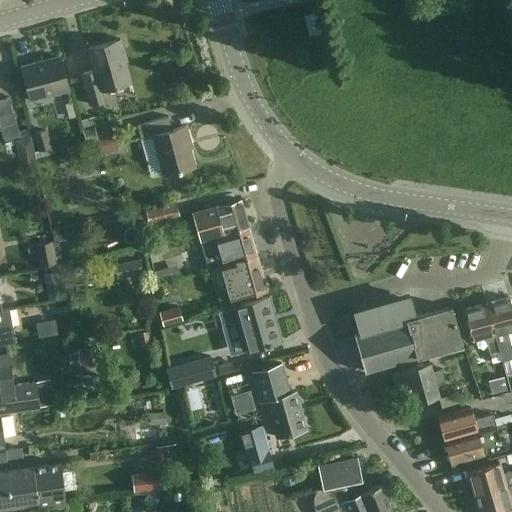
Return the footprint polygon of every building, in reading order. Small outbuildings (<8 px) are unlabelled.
[(102,44),(87,48),(94,70),(81,74),(90,104),(103,101),(100,90),(130,81),(124,61),(126,60),(120,39),(102,44)] [(30,100),(68,89),(60,57),(34,64),(33,63),(21,66),(30,100)] [(18,131),(15,122),(8,97),(0,99),(0,130),(3,140),(18,136),(19,139),(29,136),(27,128),(18,131)] [(93,116),(80,119),(82,128),(95,124),(93,116)] [(168,116),(137,124),(140,138),(152,135),(163,175),(194,166),(187,141),(189,141),(185,125),(172,129),(168,116)] [(32,133),(37,151),(50,148),(51,147),(46,129),(32,133)] [(102,153),(116,149),(111,130),(97,133),(102,153)] [(31,137),(15,141),(18,156),(34,153),(31,137)] [(50,148),(34,153),(35,157),(52,152),(50,148)] [(200,240),(248,227),(240,199),(221,205),(220,203),(192,212),(200,240)] [(177,207),(146,215),(150,230),(181,222),(177,207)] [(64,227),(49,231),(51,239),(66,236),(64,227)] [(208,269),(225,264),(256,255),(248,227),(200,240),(208,269)] [(64,238),(52,241),(54,252),(66,250),(64,238)] [(34,244),(38,266),(56,263),(54,252),(52,241),(34,244)] [(225,264),(208,269),(215,293),(226,290),(230,303),(267,293),(256,255),(225,264)] [(140,258),(114,264),(117,278),(143,272),(140,258)] [(176,264),(153,271),(157,283),(165,280),(173,278),(180,276),(176,264)] [(56,270),(44,273),(47,286),(59,283),(56,270)] [(165,280),(157,283),(160,293),(168,290),(165,280)] [(511,357),(511,350),(507,330),(511,328),(511,306),(509,295),(486,302),(502,360),(511,357)] [(354,311),(360,331),(407,318),(417,355),(435,350),(436,354),(441,353),(440,349),(460,343),(450,306),(414,316),(408,296),(354,311)] [(234,307),(219,311),(223,326),(239,322),(246,350),(255,347),(281,340),(269,297),(255,301),(234,307)] [(502,360),(486,302),(463,308),(471,339),(484,335),(489,352),(491,362),(501,359),(502,360)] [(179,306),(158,311),(161,325),(182,320),(179,306)] [(0,345),(15,342),(12,324),(9,309),(0,310),(0,345)] [(38,323),(35,324),(37,334),(55,331),(52,317),(37,319),(38,323)] [(364,371),(417,355),(407,318),(360,331),(353,333),(364,371)] [(146,329),(136,331),(139,345),(149,343),(146,329)] [(88,349),(80,349),(80,360),(88,361),(88,349)] [(0,411),(38,407),(50,405),(46,379),(13,383),(9,352),(0,353),(0,411)] [(209,355),(168,366),(173,385),(214,374),(209,355)] [(435,382),(445,380),(442,368),(432,371),(429,361),(391,372),(396,388),(408,384),(413,400),(438,393),(435,382)] [(295,390),(290,391),(281,362),(251,371),(260,400),(266,399),(276,436),(306,427),(295,390)] [(487,379),(491,393),(506,390),(503,376),(487,379)] [(457,394),(439,399),(442,408),(460,403),(457,394)] [(198,397),(186,400),(189,410),(201,407),(198,397)] [(493,413),(474,418),(471,406),(439,416),(445,440),(496,425),(506,422),(504,415),(494,418),(493,413)] [(149,425),(165,422),(163,410),(147,412),(149,425)] [(0,459),(20,457),(19,448),(18,437),(4,439),(1,416),(0,416),(0,459)] [(260,424),(238,431),(243,448),(245,447),(252,472),(273,466),(260,424)] [(500,439),(499,435),(496,425),(445,440),(452,462),(507,447),(505,437),(500,439)] [(156,426),(133,429),(135,444),(158,441),(156,426)] [(121,449),(89,456),(91,467),(123,461),(121,449)] [(363,492),(358,481),(362,480),(357,458),(318,466),(322,487),(315,489),(313,496),(312,500),(312,503),(313,507),(315,511),(314,511),(392,511),(381,484),(363,492)] [(474,494),(511,483),(511,472),(503,475),(500,461),(467,470),(474,494)] [(36,508),(64,505),(58,463),(0,470),(0,507),(36,502),(36,508)] [(162,469),(133,472),(134,488),(164,485),(162,469)] [(511,483),(474,494),(478,511),(495,511),(511,507),(511,506),(509,494),(511,493),(511,483)] [(289,511),(309,506),(303,485),(283,490),(289,511)] [(201,503),(202,511),(223,511),(215,511),(212,511),(210,501),(201,503)]
